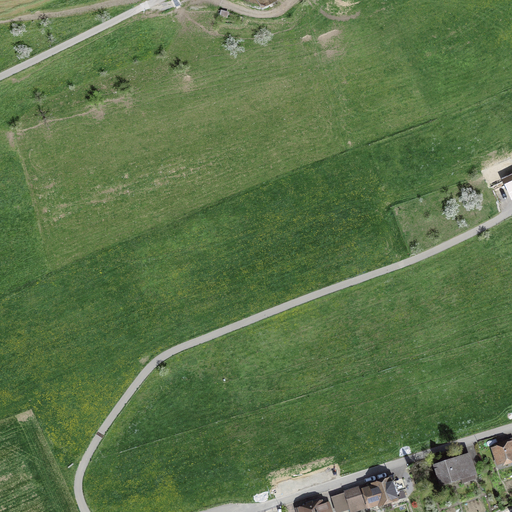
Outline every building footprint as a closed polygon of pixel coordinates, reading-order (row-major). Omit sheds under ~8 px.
[(499,446),(494,448),(499,464),(511,459),(511,438),(498,443),(499,446)] [(448,459),(435,464),(441,484),(460,477),(462,483),(476,478),(469,456),(449,462),(448,459)] [(363,489),(363,491),(346,496),(350,509),(367,503),(369,507),(380,503),(381,506),(396,501),(395,499),(397,498),(392,480),(385,483),(384,479),(366,485),(367,488),(363,489)] [(339,511),(350,509),(346,496),(345,493),(332,497),(336,511),(339,511)] [(313,502),(296,508),(297,511),(331,511),(328,502),(321,505),(321,503),(314,505),(313,502)]
